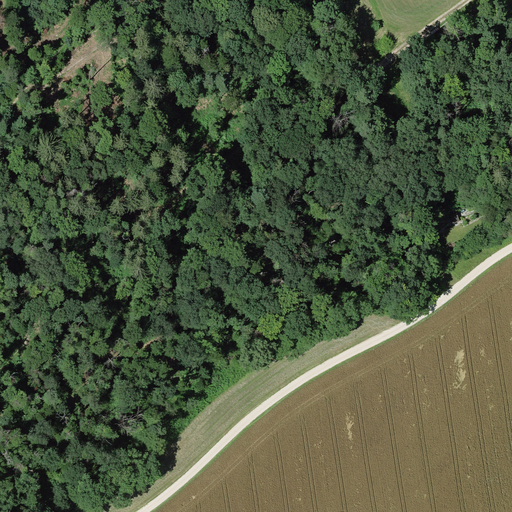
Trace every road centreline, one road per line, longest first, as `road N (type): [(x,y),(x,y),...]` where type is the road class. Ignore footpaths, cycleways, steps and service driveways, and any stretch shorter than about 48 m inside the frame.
road 1 (track): [(142,511),(272,400),(426,313),(511,249)]
road 2 (track): [(466,0),(356,82)]
